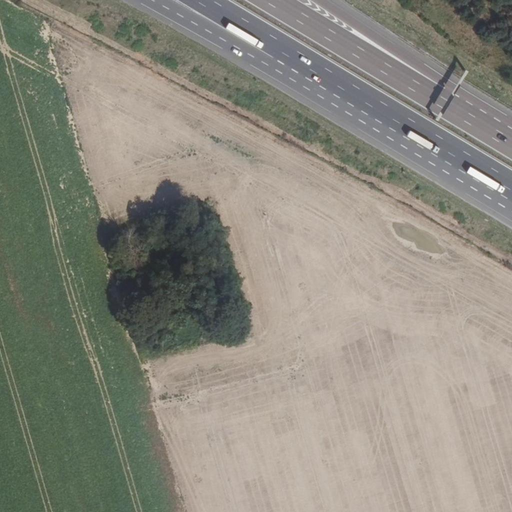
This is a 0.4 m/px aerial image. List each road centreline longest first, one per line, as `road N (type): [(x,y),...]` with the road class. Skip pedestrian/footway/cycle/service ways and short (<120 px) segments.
road 1 (motorway): [(284,49),(511,186)]
road 2 (motorway): [(448,102),(277,0)]
road 3 (motorway): [(448,102),(429,76),(319,0)]
